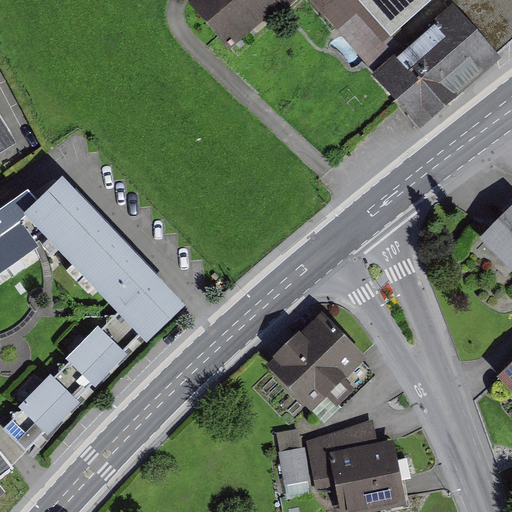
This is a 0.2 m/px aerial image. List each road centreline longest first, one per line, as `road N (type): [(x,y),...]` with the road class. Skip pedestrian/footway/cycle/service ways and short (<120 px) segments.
road 1 (primary): [(59,511),(206,357),(355,229)]
road 2 (residential): [(491,511),(421,347),(355,229)]
road 3 (primary): [(355,229),(470,138)]
